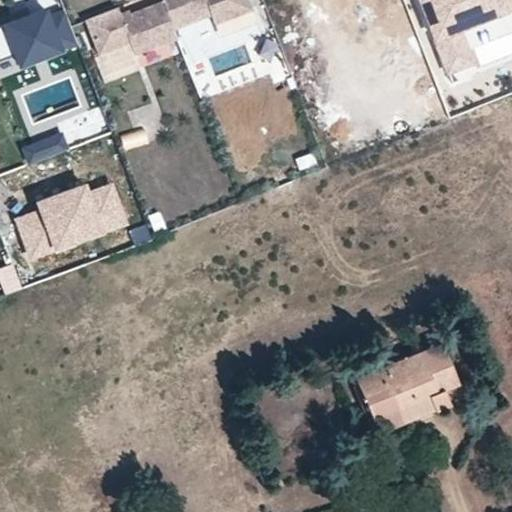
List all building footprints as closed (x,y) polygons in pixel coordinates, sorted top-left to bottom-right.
[(258,12),(253,0),(164,0),(165,1),(134,13),(132,10),(124,13),(121,8),(87,21),(100,56),(133,44),(138,57),(182,40),(178,30),(214,16),(218,28),(258,12)] [(511,7),(511,0),(417,0),(445,72),(469,63),(457,31),(506,12),(505,10),(511,7)] [(0,73),(76,44),(63,11),(47,18),(44,9),(0,26),(0,73)] [(460,114),(487,102),(482,90),(454,102),(460,114)] [(62,129),(21,144),(28,162),(68,146),(62,129)] [(37,209),(15,217),(30,255),(123,219),(108,181),(87,190),(84,183),(34,202),(37,209)] [(0,287),(1,292),(20,288),(13,261),(0,264),(0,287)] [(360,382),(361,384),(374,418),(429,398),(434,410),(464,399),(439,344),(358,377),(360,382)] [(374,418),(361,384),(360,382),(353,385),(372,434),(434,410),(429,398),(374,418)]
